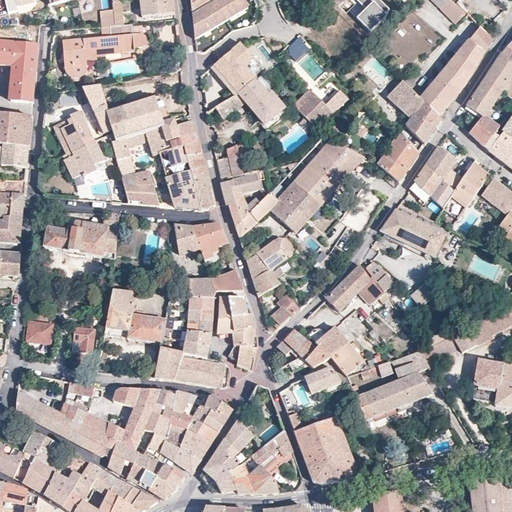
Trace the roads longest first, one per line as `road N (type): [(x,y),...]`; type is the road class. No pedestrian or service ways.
road 1 (residential): [(245,388),(216,393),(103,382),(14,363)]
road 2 (residential): [(182,0),(223,216)]
road 3 (residential): [(511,464),(476,462),(314,496)]
road 4 (residential): [(0,408),(169,507)]
road 5 (residential): [(30,202),(223,216)]
road 6 (residential): [(30,202),(45,27)]
road 7 (residential): [(365,248),(445,125)]
road 8 (residential): [(262,365),(314,496)]
road 9 (residential): [(250,294),(217,295),(214,336),(237,373),(256,380)]
road 10 (residential): [(445,125),(511,17)]
road 11 (residential): [(314,496),(190,501)]
